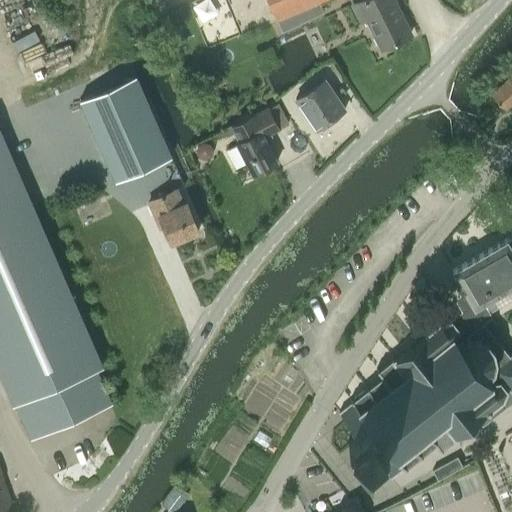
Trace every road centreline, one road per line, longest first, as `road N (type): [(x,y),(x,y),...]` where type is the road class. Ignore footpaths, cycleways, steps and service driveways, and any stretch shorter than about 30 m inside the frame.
road 1 (residential): [(85,511),(134,451),(225,297),(270,238),(500,0)]
road 2 (residential): [(260,507),(392,291),(511,146)]
